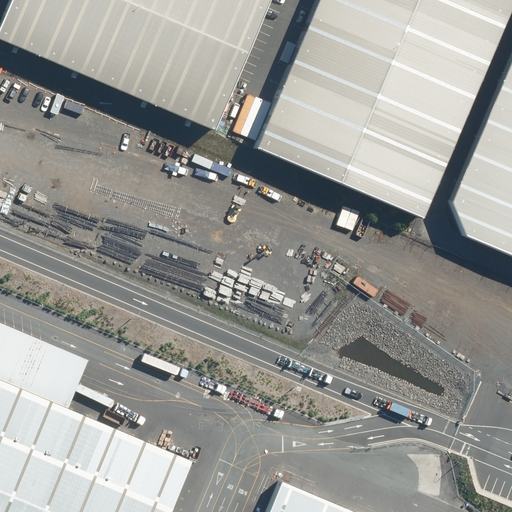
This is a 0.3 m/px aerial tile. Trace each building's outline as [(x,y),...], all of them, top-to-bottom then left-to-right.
[(12,0),(0,32),(0,37),(216,131),(270,0),(12,0)] [(416,213),(506,0),(317,0),(256,146),(416,213)] [(461,236),(511,258),(511,49),(447,203),(461,236)] [(0,511),(160,511),(184,453),(68,403),(83,370),(89,356),(0,318),(0,511)] [(154,354),(135,346),(131,355),(150,363),(154,354)] [(259,511),(356,511),(274,477),(259,511)]
